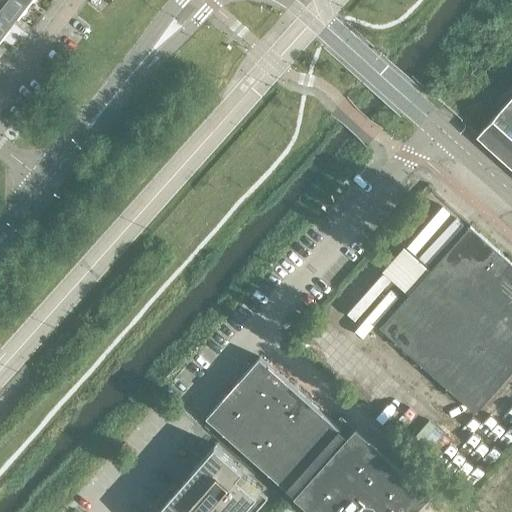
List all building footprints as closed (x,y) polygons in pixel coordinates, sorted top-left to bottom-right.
[(29,5),(23,0),(0,0),(0,12),(12,21),(16,16),(18,18),(29,5)] [(12,21),(0,12),(0,41),(11,28),(8,26),(12,21)] [(511,95),(478,135),(511,165),(511,95)] [(511,259),(472,224),(471,224),(431,269),(404,246),(383,270),(409,293),(381,325),(476,410),(511,370),(511,259)] [(335,422),(267,362),(259,355),(206,415),(287,487),(288,486),(289,486),(347,420),(341,415),(335,422)] [(356,425),(355,427),(347,420),(289,486),(296,493),(295,494),(315,511),(413,511),(431,492),(356,425)] [(461,458),(475,472),(499,447),(484,433),(461,458)] [(254,511),(270,494),(214,444),(193,469),(194,471),(175,492),(174,491),(159,507),(154,511),(254,511)] [(297,511),(285,500),(274,511),(297,511)]
